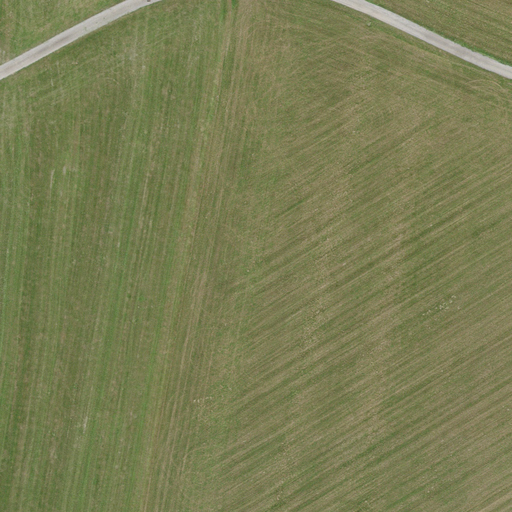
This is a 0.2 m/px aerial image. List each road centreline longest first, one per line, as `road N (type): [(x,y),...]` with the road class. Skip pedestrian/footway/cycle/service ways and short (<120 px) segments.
road 1 (track): [(511,72),(343,0)]
road 2 (track): [(151,0),(0,73)]
